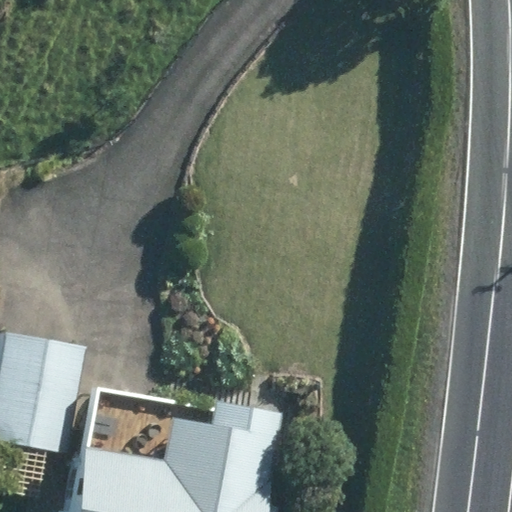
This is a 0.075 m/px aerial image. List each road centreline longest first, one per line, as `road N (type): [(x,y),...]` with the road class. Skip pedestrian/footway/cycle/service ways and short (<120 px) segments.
road 1 (tertiary): [(471,511),(511,96)]
road 2 (unknown): [(236,0),(153,136),(93,283)]
